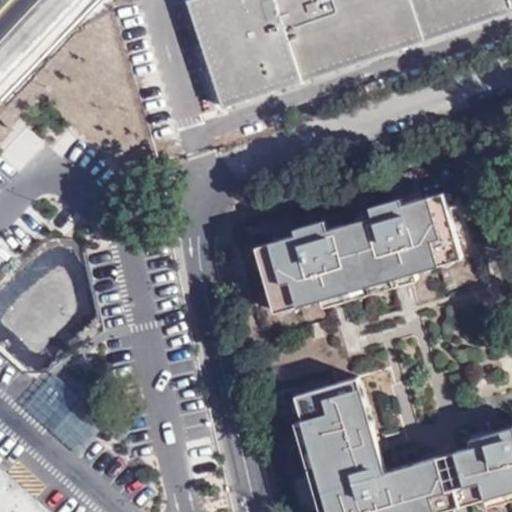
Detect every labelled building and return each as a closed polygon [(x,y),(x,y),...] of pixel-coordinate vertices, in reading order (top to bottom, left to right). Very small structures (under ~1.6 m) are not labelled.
[(511,0),(189,0),(223,101),(511,5),(511,0)] [(332,232),(329,224),(326,216),(297,224),(299,231),(300,237),(276,244),(274,237),(257,242),(272,299),(321,286),(323,294),(417,268),(415,259),(462,246),(445,189),(428,194),(430,201),(406,208),(403,200),(402,195),(373,202),(375,212),(377,219),(332,232)] [(428,194),(403,200),(406,208),(430,201),(428,194)] [(375,212),(329,224),(332,232),(377,219),(375,212)] [(300,237),(299,231),(274,237),(276,244),(300,237)] [(464,255),(462,246),(415,259),(417,268),(464,255)] [(417,268),(323,294),(325,302),(419,276),(417,268)] [(321,286),(272,299),(275,307),(323,294),(321,286)] [(251,358),(243,360),(247,377),(255,376),(251,358)] [(360,373),(352,375),(364,422),(372,419),(360,373)] [(352,375),(306,388),(312,413),(303,415),(330,509),(340,507),(340,511),(436,511),(436,508),(450,505),(436,453),(421,457),(423,463),(387,473),(385,467),(372,419),(364,422),(352,375)] [(312,413),(306,388),(297,390),(303,415),(312,413)] [(0,511),(108,511),(0,407),(0,511)] [(330,509),(303,415),(296,417),(322,511),(330,509)] [(470,499),(486,494),(511,487),(511,424),(484,432),(486,439),(472,443),(456,447),(470,499)] [(469,436),(472,443),(486,439),(484,432),(469,436)] [(421,457),(385,467),(387,473),(423,463),(421,457)] [(511,487),(486,494),(488,502),(511,495),(511,487)]
